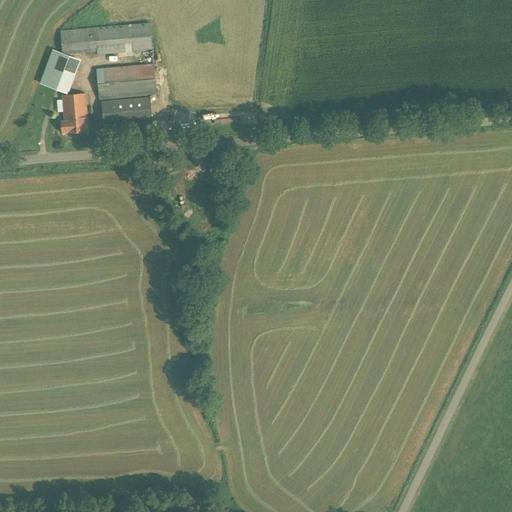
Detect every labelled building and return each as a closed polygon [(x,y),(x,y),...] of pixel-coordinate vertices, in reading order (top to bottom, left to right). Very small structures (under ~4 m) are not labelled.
[(153,49),(150,22),(60,30),(62,55),(88,52),(89,55),(153,49)] [(157,95),(154,64),(96,69),(99,100),(157,95)] [(86,94),(62,96),(64,120),(62,120),(62,133),(68,133),(88,131),(86,94)] [(150,97),(101,101),(103,126),(153,121),(150,97)] [(233,127),(233,117),(209,118),(210,127),(233,127)]
